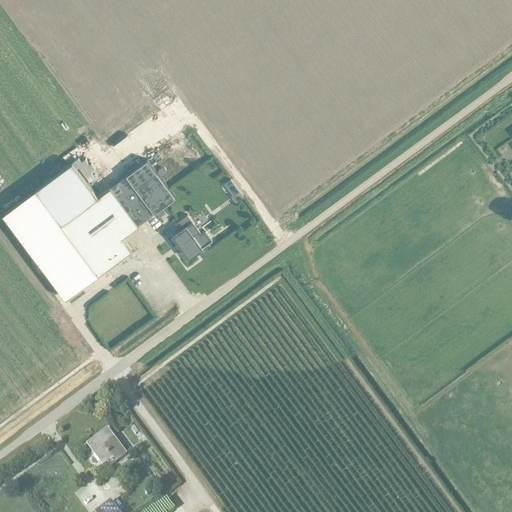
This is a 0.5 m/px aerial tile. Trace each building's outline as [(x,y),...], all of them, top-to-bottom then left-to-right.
[(143,87),(144,86),(149,92),(166,79),(153,63),(135,76),(143,87)] [(154,105),(124,125),(127,130),(117,138),(122,146),(160,120),(154,112),(158,109),(154,105)] [(110,186),(110,187),(138,224),(175,197),(147,159),(110,186)] [(72,161),(35,189),(61,223),(97,196),(72,161)] [(110,187),(61,223),(98,274),(131,249),(121,237),(138,224),(110,187)] [(3,213),(66,298),(98,274),(61,223),(35,189),(3,213)] [(181,230),(173,235),(189,257),(196,252),(198,253),(209,245),(208,243),(212,240),(205,231),(201,234),(187,215),(175,223),(181,230)] [(136,276),(128,282),(149,311),(166,299),(160,291),(165,287),(157,276),(153,279),(144,267),(146,266),(138,254),(118,269),(124,278),(133,272),(136,276)] [(86,444),(89,449),(102,466),(112,458),(115,463),(126,454),(107,429),(86,444)] [(117,511),(110,502),(96,511),(117,511)]
